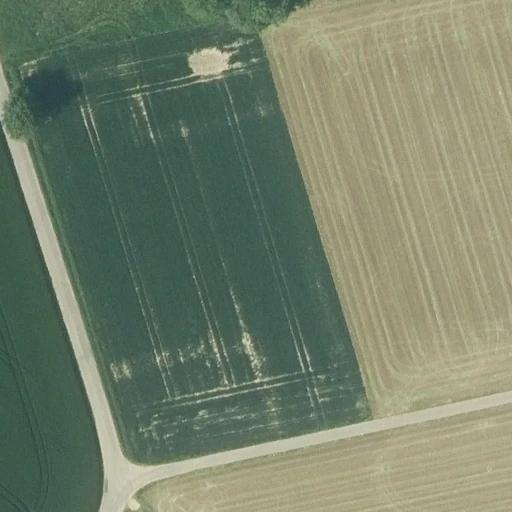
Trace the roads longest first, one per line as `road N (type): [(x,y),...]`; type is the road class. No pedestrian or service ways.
road 1 (unclassified): [(128,484),(0,69)]
road 2 (unclassified): [(128,484),(511,400)]
road 3 (track): [(0,62),(288,0)]
